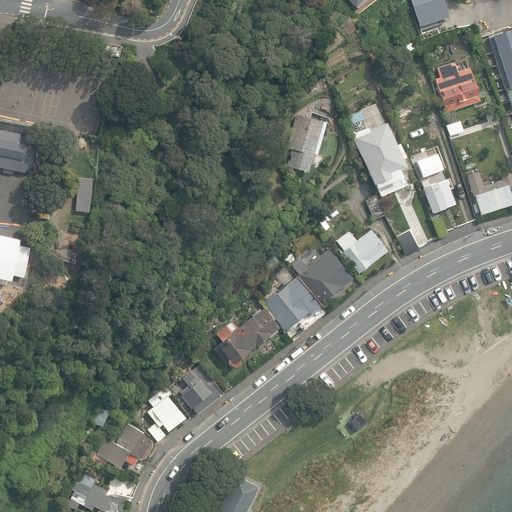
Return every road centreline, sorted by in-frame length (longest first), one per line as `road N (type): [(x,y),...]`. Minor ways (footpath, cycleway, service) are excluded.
road 1 (tertiary): [(511,238),(435,269),(382,302),(190,455),(156,511)]
road 2 (tertiary): [(65,12),(155,29),(179,0)]
